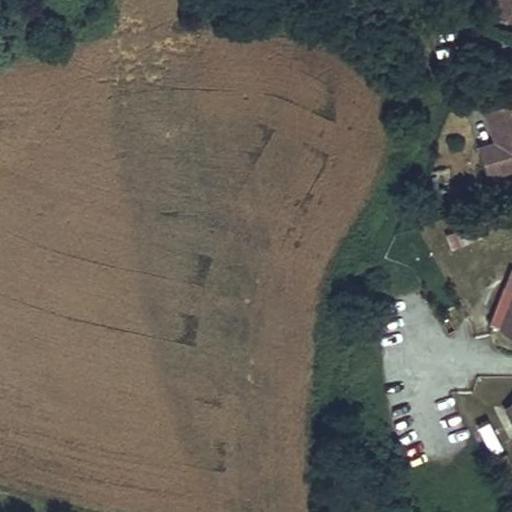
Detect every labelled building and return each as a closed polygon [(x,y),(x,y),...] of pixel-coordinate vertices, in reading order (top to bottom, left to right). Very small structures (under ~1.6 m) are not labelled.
[(511,0),(492,0),(489,9),(511,18),(511,0)] [(511,99),(483,108),(493,143),(478,147),(486,175),(511,167),(511,99)] [(477,143),(478,147),(493,143),(492,139),(477,143)] [(511,292),(499,328),(511,339),(511,292)] [(490,418),(477,423),(489,455),(502,450),(490,418)]
